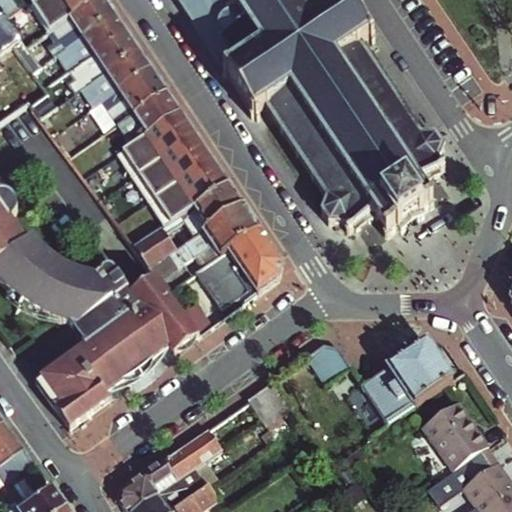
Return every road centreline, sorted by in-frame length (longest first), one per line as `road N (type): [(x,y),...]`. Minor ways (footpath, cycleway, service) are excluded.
road 1 (residential): [(135,0),(330,295)]
road 2 (residential): [(73,482),(330,295)]
road 3 (residential): [(482,154),(374,0)]
road 4 (residential): [(464,305),(500,204),(482,154)]
road 5 (residential): [(330,295),(367,306),(464,305)]
road 6 (residential): [(0,380),(73,482)]
